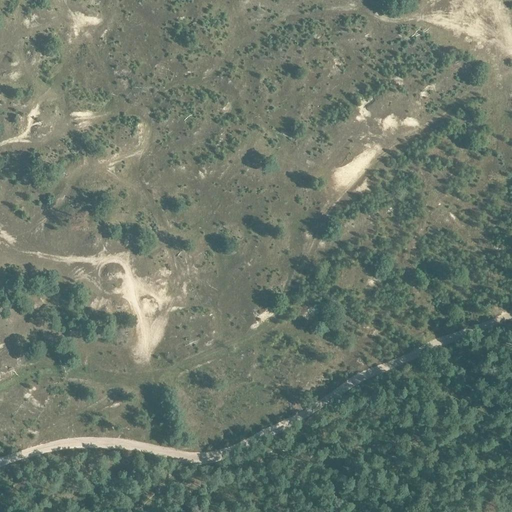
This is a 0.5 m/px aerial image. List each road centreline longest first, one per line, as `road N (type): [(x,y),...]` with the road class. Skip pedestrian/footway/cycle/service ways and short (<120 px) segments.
road 1 (track): [(0,229),(42,255),(128,267),(148,378),(161,375),(270,324),(343,192),(480,88),(509,33)]
road 2 (track): [(146,110),(176,85),(218,72),(268,21),(305,10),(364,9),(403,19),(436,12),(509,33)]
road 3 (track): [(186,457),(227,452),(364,376),(511,315)]
road 4 (track): [(65,0),(119,92),(146,110),(144,144),(71,178),(49,215),(6,238)]
road 5 (track): [(0,463),(88,443),(186,457)]
road 6 (track): [(0,388),(55,371),(148,378)]
road 7 (track): [(0,346),(99,259)]
